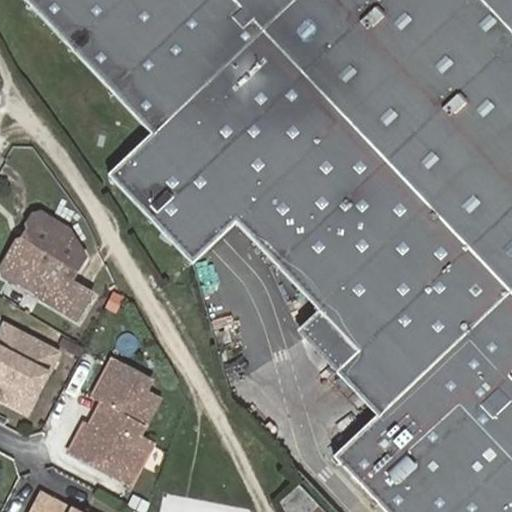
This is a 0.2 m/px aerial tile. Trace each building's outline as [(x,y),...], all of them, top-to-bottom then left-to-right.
[(511,511),(511,0),(23,0),(153,134),(108,176),(194,267),(237,227),(318,312),(357,353),(337,375),(378,418),(334,458),(384,511),(511,511)] [(4,278),(78,322),(93,298),(71,284),(85,260),(65,230),(41,216),(34,218),(28,227),(30,234),(34,237),(29,246),(25,243),(18,245),(2,271),(4,278)] [(297,333),(337,375),(357,353),(318,312),(297,333)] [(6,326),(0,336),(0,352),(13,330),(6,326)] [(0,399),(22,411),(43,374),(50,378),(61,357),(13,330),(0,352),(0,399)] [(86,378),(100,384),(110,364),(96,358),(86,378)] [(86,425),(72,453),(136,483),(155,442),(141,436),(160,397),(146,390),(151,379),(112,360),(110,364),(100,384),(93,398),(103,403),(91,428),(86,425)] [(43,374),(22,411),(29,415),(50,378),(43,374)] [(79,511),(42,493),(32,511),(79,511)]
